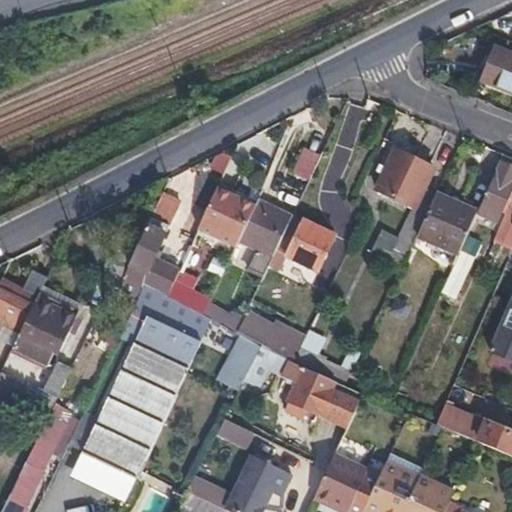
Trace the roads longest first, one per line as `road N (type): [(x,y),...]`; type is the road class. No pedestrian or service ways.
road 1 (residential): [(0,241),(372,53)]
road 2 (residential): [(511,138),(406,98),(372,53)]
road 3 (residential): [(372,53),(484,0)]
